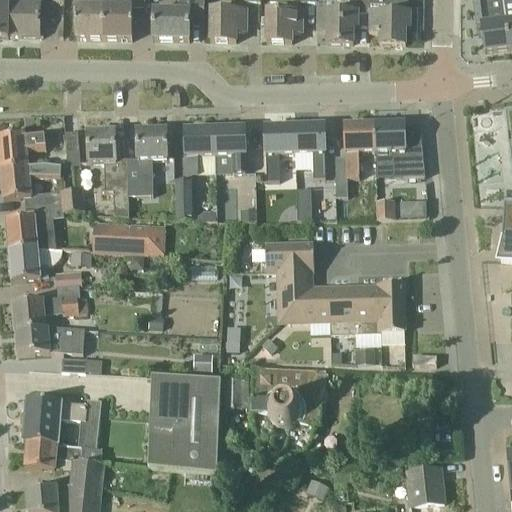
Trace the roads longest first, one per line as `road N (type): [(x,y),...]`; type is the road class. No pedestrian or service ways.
road 1 (residential): [(0,70),(197,72),(222,97),(441,88)]
road 2 (residential): [(458,252),(441,88)]
road 3 (residential): [(471,387),(458,252)]
road 4 (residential): [(458,252),(325,259)]
road 5 (residential): [(486,511),(477,413),(511,414)]
